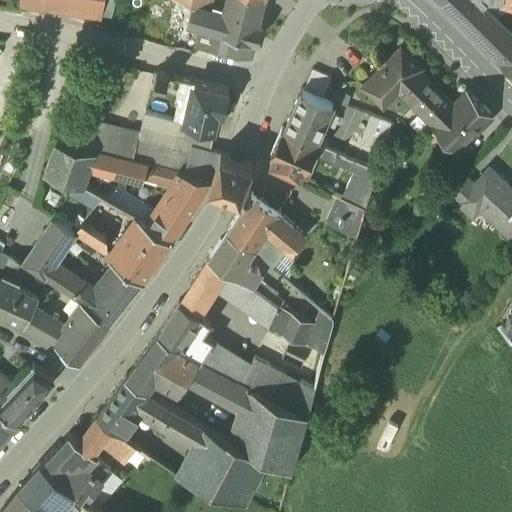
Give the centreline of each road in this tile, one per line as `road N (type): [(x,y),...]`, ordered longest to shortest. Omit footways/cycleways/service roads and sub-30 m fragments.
road 1 (residential): [(264,80),(215,206),(85,382)]
road 2 (residential): [(264,80),(69,30),(0,25)]
road 3 (tertiary): [(407,0),(511,105)]
road 4 (residential): [(85,382),(0,468)]
